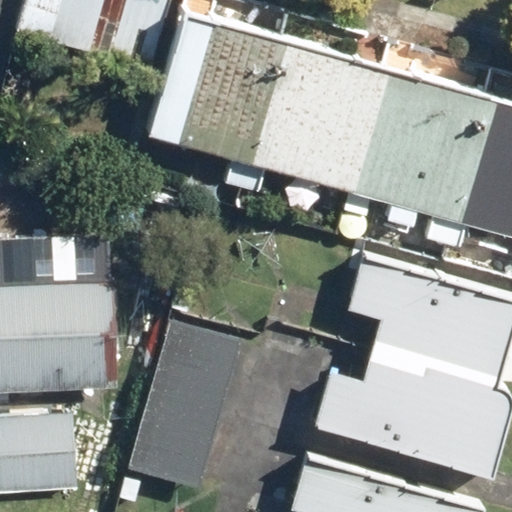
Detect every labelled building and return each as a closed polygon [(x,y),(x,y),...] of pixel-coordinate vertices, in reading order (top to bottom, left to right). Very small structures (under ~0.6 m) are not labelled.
[(174,0),(29,0),(21,29),(154,68),(174,0)] [(511,91),(191,6),(157,130),(511,224),(511,91)] [(511,353),(511,288),(364,247),(350,302),(387,313),(369,374),(335,364),(321,418),(500,468),(511,422),(511,377),(506,374),(511,353)] [(115,270),(0,274),(0,386),(120,382),(115,270)] [(172,317),(128,462),(202,485),(247,339),(172,317)] [(76,410),(0,414),(0,490),(80,486),(76,410)] [(487,511),(491,499),(312,449),(297,500),(329,511),(328,511),(487,511)]
